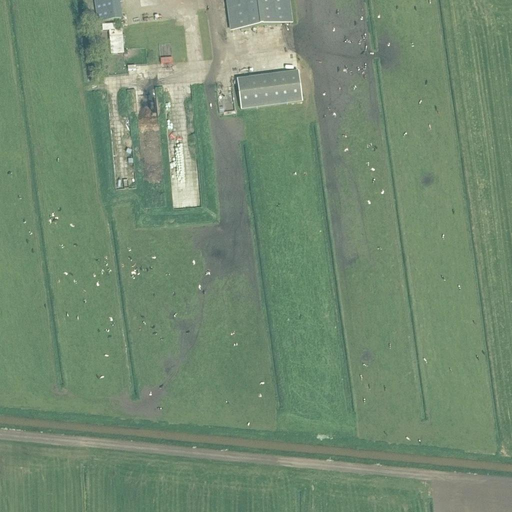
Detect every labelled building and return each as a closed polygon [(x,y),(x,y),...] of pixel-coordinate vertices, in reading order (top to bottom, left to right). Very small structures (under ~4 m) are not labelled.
[(93,0),(97,23),(121,20),(117,0),(93,0)] [(226,0),(231,34),(291,26),(287,0),(226,0)] [(134,24),(128,25),(127,21),(122,21),(125,50),(136,49),(134,24)] [(110,56),(123,55),(122,31),(115,32),(115,26),(102,27),(102,33),(109,33),(110,56)] [(237,82),(241,112),(302,104),(298,74),(237,82)] [(176,192),(175,192),(175,186),(170,178),(162,178),(159,173),(171,167),(170,164),(181,163),(176,90),(173,84),(166,84),(169,136),(150,137),(148,119),(154,116),(148,116),(146,86),(137,86),(142,151),(125,152),(126,162),(129,167),(129,172),(154,171),(156,203),(177,201),(176,192)]
